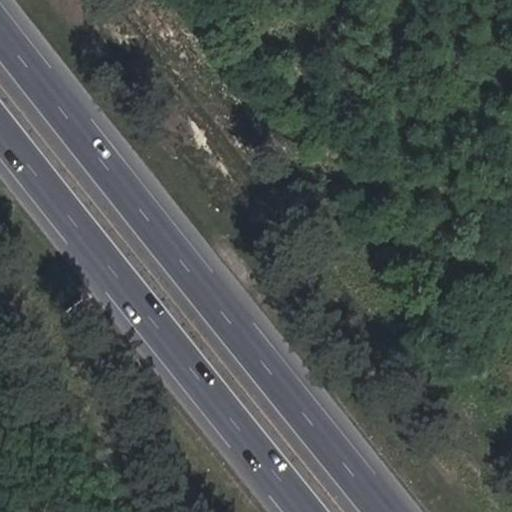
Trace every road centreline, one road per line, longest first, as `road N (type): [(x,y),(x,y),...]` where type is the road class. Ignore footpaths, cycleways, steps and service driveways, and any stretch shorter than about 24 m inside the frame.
road 1 (motorway): [(387,511),(0,24)]
road 2 (motorway): [(0,122),(311,511)]
